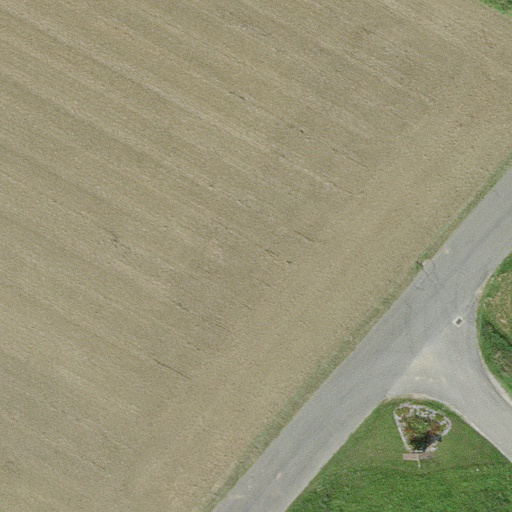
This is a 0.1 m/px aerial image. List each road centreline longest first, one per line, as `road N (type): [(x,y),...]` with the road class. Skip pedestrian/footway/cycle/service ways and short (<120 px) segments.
road 1 (unclassified): [(255,511),(511,220)]
road 2 (track): [(407,339),(511,439)]
